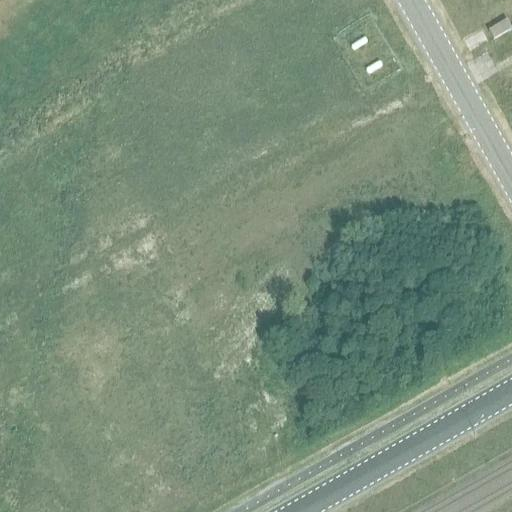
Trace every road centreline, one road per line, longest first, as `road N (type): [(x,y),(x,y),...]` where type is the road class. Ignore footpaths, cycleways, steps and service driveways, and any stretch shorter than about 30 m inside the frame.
road 1 (unclassified): [(300,511),(511,393)]
road 2 (unclassified): [(511,178),(411,0)]
